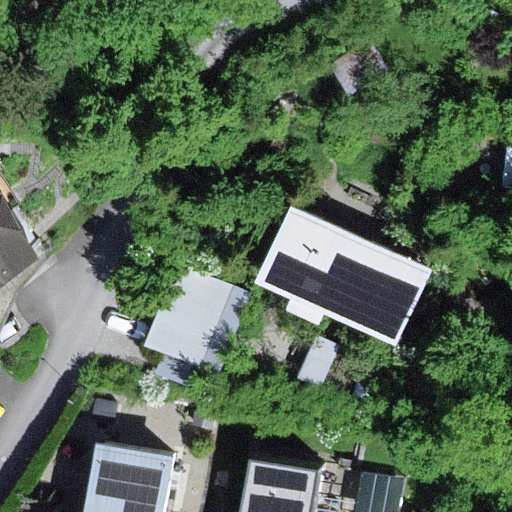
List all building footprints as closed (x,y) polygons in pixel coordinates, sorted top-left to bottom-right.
[(356,90),(396,65),(374,36),(336,60),(356,90)] [(9,178),(0,185),(0,287),(58,246),(9,178)] [(445,257),(302,193),(275,264),(416,327),(445,257)] [(241,281),(184,258),(151,338),(170,345),(160,372),(198,386),(241,281)] [(176,511),(186,444),(106,433),(94,511),(63,505),(61,511),(176,511)] [(323,511),(332,458),(261,446),(251,511),(323,511)] [(404,511),(410,475),(367,469),(361,511),(363,511),(404,511)]
